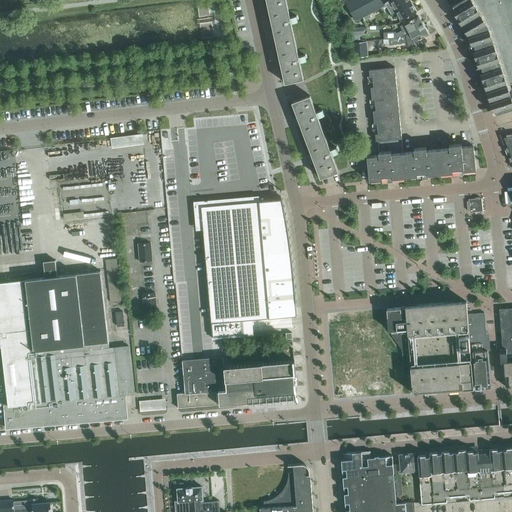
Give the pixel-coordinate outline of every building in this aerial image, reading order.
[(290,16),(286,0),(284,0),(268,4),(276,43),(295,39),(291,22),(298,21),(296,15),(290,16)] [(369,12),(383,5),(380,0),(342,0),(348,11),(350,10),(355,20),(363,16),(369,12)] [(401,20),(416,12),(409,0),(391,0),(386,3),(394,17),(398,15),(401,20)] [(511,0),(461,0),(453,5),(455,9),(453,10),(469,36),(494,115),(511,108),(511,0)] [(405,35),(423,25),(418,16),(403,24),(407,31),(405,33),(403,29),(396,33),(397,36),(405,35)] [(429,35),(423,25),(405,35),(397,36),(398,37),(399,43),(407,42),(406,38),(410,36),(414,43),(429,35)] [(298,56),(295,39),(276,43),(285,82),(303,78),(300,61),(306,60),(305,54),(298,56)] [(368,56),(367,41),(352,42),(353,57),(368,56)] [(379,152),(379,154),(403,152),(395,67),(369,69),(376,140),(378,140),(379,152)] [(316,111),(310,95),(292,102),(306,139),(324,133),(318,117),(324,114),(322,109),(316,111)] [(511,132),(500,135),(509,158),(511,166),(511,132)] [(114,145),(147,143),(146,133),(114,134),(114,145)] [(330,149),(324,133),(306,139),(321,177),(338,171),(332,154),(338,152),(336,147),(330,149)] [(475,170),(474,153),(473,145),(462,146),(461,144),(449,145),(449,147),(426,150),(426,147),(414,148),(414,151),(403,152),(379,154),(368,155),(370,180),(475,170)] [(73,180),(103,176),(102,167),(72,170),(73,180)] [(66,219),(113,214),(109,181),(86,184),(87,187),(71,189),(72,196),(64,197),(66,219)] [(470,211),(482,210),(481,198),(469,199),(470,211)] [(260,208),(222,211),(215,212),(220,278),(217,278),(217,280),(176,284),(181,349),(179,349),(180,360),(182,360),(223,357),(221,330),(233,329),(233,331),(271,328),(270,317),(297,315),(293,272),(292,266),(291,255),(290,244),(288,233),(287,222),(286,217),(261,219),(260,208)] [(140,262),(152,260),(151,242),(138,243),(140,262)] [(117,258),(105,259),(110,302),(121,301),(117,258)] [(0,353),(4,353),(5,360),(0,361),(6,428),(127,417),(125,394),(134,393),(129,345),(109,348),(101,273),(57,278),(55,260),(44,261),(46,279),(26,281),(27,282),(0,284),(0,353)] [(144,312),(157,311),(155,292),(143,293),(144,312)] [(387,308),(389,331),(402,349),(404,369),(404,374),(408,374),(411,374),(413,393),(473,388),(466,301),(387,308)] [(511,307),(500,309),(503,348),(500,348),(501,362),(504,361),(505,386),(511,385),(511,307)] [(125,325),(123,311),(116,312),(117,326),(125,325)] [(473,352),(476,388),(490,387),(487,350),(486,350),(485,334),(486,334),(484,312),(468,314),(471,352),(473,352)] [(347,321),(348,334),(359,333),(359,321),(347,321)] [(294,374),(295,374),(294,360),(224,366),(223,357),(182,360),(185,393),(177,393),(178,407),(264,400),(264,403),(272,401),(279,401),(278,399),(296,397),(294,374)] [(339,361),(331,362),(334,399),(410,393),(408,374),(404,374),(404,369),(340,374),(339,361)] [(169,397),(142,398),(143,409),(169,408),(169,397)] [(449,452),(449,450),(429,452),(429,454),(425,454),(417,455),(422,504),(447,501),(447,500),(446,496),(449,496),(469,495),(469,499),(495,497),(494,492),(511,490),(511,446),(502,447),(490,449),(489,449),(478,450),(477,450),(473,450),(466,450),(466,449),(458,449),(458,451),(449,452)] [(414,511),(414,501),(397,503),(392,455),(362,458),(361,451),(346,452),(347,459),(341,459),(345,511),(414,511)] [(400,471),(416,470),(414,453),(400,454),(401,463),(394,464),(394,474),(395,474),(395,480),(401,480),(400,471)] [(310,474),(310,470),(309,469),(309,467),(308,466),(306,464),(305,464),(303,463),(301,463),(293,464),(294,472),(289,472),(288,476),(288,479),(287,482),(285,486),(284,489),(282,491),(279,494),(277,496),(274,498),(270,499),(267,501),(264,501),(264,507),(260,507),(259,511),(313,511),(310,476),(308,477),(307,475),(310,474)] [(178,501),(176,501),(176,511),(225,511),(225,510),(220,510),(219,501),(202,503),(201,500),(203,499),(202,486),(192,487),(187,487),(177,488),(178,501)] [(31,501),(13,502),(13,500),(0,500),(0,511),(51,511),(52,511),(52,505),(51,505),(51,502),(38,503),(38,498),(31,498),(31,501)]
